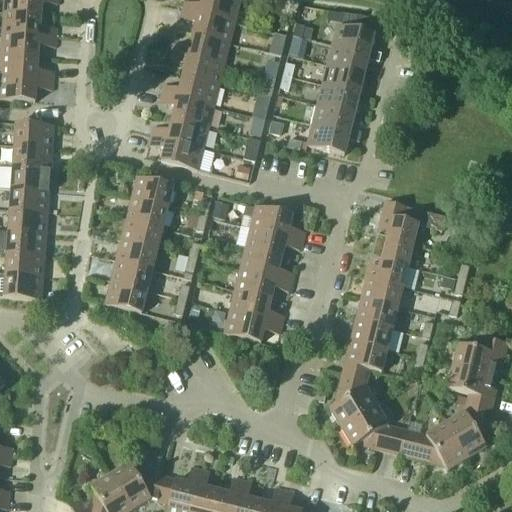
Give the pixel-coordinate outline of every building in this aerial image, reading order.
[(57,7),(57,0),(4,0),(3,15),(40,18),(41,6),(57,7)] [(182,13),(234,26),(239,4),(223,0),(201,0),(200,8),(184,4),(182,13)] [(192,38),(229,47),(234,26),(182,13),(180,22),(195,26),(192,38)] [(344,23),(345,17),(345,16),(329,14),(328,14),(327,20),(344,23)] [(40,30),(40,18),(3,15),(2,37),(55,40),(56,31),(40,30)] [(336,28),(331,49),(368,58),(370,54),(377,23),(356,18),(352,32),(336,28)] [(295,27),(292,39),(301,41),(304,29),(295,27)] [(54,50),(55,40),(2,37),(0,58),(37,61),(38,49),(54,50)] [(171,55),(223,68),(229,47),(192,38),(189,49),(174,46),(171,55)] [(271,49),(269,56),(281,59),(283,52),(271,49)] [(380,56),(370,54),(368,58),(331,49),(326,68),(364,78),(368,62),(378,65),(380,56)] [(289,50),(288,57),(303,61),(304,54),(289,50)] [(182,80),(218,89),(223,68),(171,55),(169,64),(185,68),(182,80)] [(37,73),(37,61),(0,58),(0,59),(0,79),(52,83),(53,74),(37,73)] [(294,68),(285,66),(282,78),(291,81),(294,68)] [(326,68),(321,88),(359,97),(364,78),(326,68)] [(274,81),(276,74),(266,72),(264,78),(270,80),(274,81)] [(269,100),(274,81),(270,80),(263,78),(258,97),(269,100)] [(291,81),(282,78),(279,91),(288,93),(291,81)] [(51,93),(52,83),(0,79),(0,102),(34,105),(35,92),(51,93)] [(161,97),(213,110),(218,89),(182,80),(179,91),(163,88),(161,97)] [(354,117),(359,97),(321,88),(316,108),(354,117)] [(171,122),(208,131),(213,110),(161,97),(159,106),(174,110),(171,122)] [(265,122),(270,102),(257,98),(252,119),(264,122),(265,122)] [(316,108),(311,128),(349,137),(348,142),(358,145),(361,135),(350,133),(354,117),(316,108)] [(264,122),(252,119),(248,136),(260,139),(264,122)] [(151,139),(202,152),(208,131),(171,122),(169,133),(153,129),(151,139)] [(282,126),(272,123),(269,136),(280,138),(282,126)] [(51,152),(53,129),(15,126),(14,149),(51,152)] [(349,137),(311,128),(307,146),(306,149),(344,158),(348,142),(349,137)] [(161,165),(197,174),(202,152),(151,139),(148,148),(164,152),(161,165)] [(259,143),(248,140),(242,161),(253,164),(259,143)] [(286,150),(299,153),(301,145),(289,142),(286,150)] [(301,145),(299,153),(305,155),(307,149),(306,149),(307,146),(301,145)] [(50,173),(51,152),(14,149),(12,170),(50,173)] [(235,180),(248,184),(251,171),(238,168),(235,180)] [(48,195),(50,173),(12,170),(11,192),(48,195)] [(131,201),(167,210),(173,189),(136,180),(131,201)] [(46,216),(48,195),(11,192),(9,213),(46,216)] [(126,222),(162,231),(167,210),(131,201),(126,222)] [(206,220),(210,206),(202,204),(198,218),(206,220)] [(224,222),(228,208),(215,205),(212,219),(224,222)] [(385,205),(376,240),(412,249),(417,228),(441,234),(445,220),(385,205)] [(255,209),(250,231),(302,244),(304,235),(288,231),(291,218),(255,209)] [(8,235),(45,238),(46,216),(9,213),(8,235)] [(206,220),(198,218),(195,233),(203,235),(206,220)] [(120,243),(157,252),(162,231),(126,222),(120,243)] [(299,253),(302,244),(250,231),(245,252),(281,261),(284,249),(299,253)] [(43,259),(45,238),(8,235),(0,234),(0,256),(6,257),(43,259)] [(376,240),(371,260),(407,269),(412,249),(376,240)] [(115,264),(152,273),(157,252),(120,243),(115,264)] [(196,262),(200,247),(191,245),(188,260),(196,262)] [(278,273),(281,261),(245,252),(239,273),(291,286),(294,276),(278,273)] [(42,281),(43,259),(6,257),(5,279),(42,281)] [(196,262),(188,260),(184,275),(192,277),(196,262)] [(371,260),(366,281),(402,290),(407,269),(371,260)] [(110,285),(146,294),(152,273),(115,264),(110,285)] [(461,267),(457,282),(465,284),(469,269),(461,267)] [(289,295),(291,286),(239,273),(234,294),(270,303),(273,291),(289,295)] [(450,273),(448,279),(456,281),(457,275),(450,273)] [(40,303),(42,281),(5,279),(0,278),(0,300),(3,300),(40,303)] [(441,290),(453,293),(455,282),(444,280),(441,290)] [(366,281),(360,302),(397,311),(402,290),(366,281)] [(465,284),(457,282),(453,297),(462,299),(465,284)] [(105,307),(141,316),(146,294),(110,285),(105,307)] [(189,289),(181,287),(177,302),(185,304),(189,289)] [(268,315),(270,303),(234,294),(229,315),(281,328),(283,318),(268,315)] [(185,304),(177,302),(174,317),(182,319),(185,304)] [(391,332),(397,311),(360,302),(355,323),(391,332)] [(452,303),(448,318),(456,320),(460,305),(452,303)] [(194,307),(191,318),(198,320),(201,309),(194,307)] [(279,337),(281,328),(229,315),(224,337),(260,346),(263,333),(279,337)] [(355,323),(350,344),(386,353),(391,332),(355,323)] [(421,340),(429,342),(433,327),(425,325),(421,340)] [(452,370),(492,380),(495,368),(501,369),(507,347),(482,341),(479,353),(457,348),(452,370)] [(350,344),(341,378),(366,384),(369,372),(381,375),(386,353),(350,344)] [(424,363),(428,348),(419,346),(416,361),(424,363)] [(424,363),(416,361),(412,375),(420,377),(424,363)] [(489,391),(492,380),(452,370),(447,391),(468,397),(465,409),(490,415),(495,393),(489,391)] [(329,412),(340,431),(376,410),(364,390),(366,384),(341,378),(336,398),(340,405),(329,412)] [(464,415),(445,427),(466,462),(485,451),(478,439),(485,435),(490,415),(465,409),(464,415)] [(368,450),(388,455),(394,430),(388,429),(376,410),(340,431),(352,450),(364,443),(368,450)] [(447,474),(466,462),(445,427),(425,438),(419,437),(413,461),(433,466),(440,462),(447,474)] [(388,455),(400,458),(406,433),(394,430),(388,455)] [(400,458),(413,461),(419,437),(406,433),(400,458)] [(0,459),(11,460),(11,450),(0,449),(0,459)] [(0,468),(10,469),(11,460),(0,459),(0,468)] [(129,467),(110,478),(130,511),(134,511),(150,502),(157,504),(162,480),(142,475),(136,478),(129,467)] [(187,486),(174,483),(168,507),(167,511),(190,511),(200,473),(191,470),(187,486)] [(212,511),(217,493),(206,490),(209,475),(200,473),(190,511),(212,511)] [(130,511),(110,478),(90,490),(97,501),(91,505),(89,511),(130,511)] [(162,480),(157,504),(168,507),(174,483),(162,480)] [(212,511),(234,511),(242,483),(233,481),(229,496),(217,493),(212,511)] [(256,511),(259,504),(247,501),(251,485),(242,483),(234,511),(256,511)] [(256,511),(279,511),(284,493),(275,491),(271,507),(259,504),(256,511)] [(0,502),(8,503),(8,493),(0,492),(0,502)] [(291,511),(289,511),(293,496),(284,493),(279,511),(291,511)]
